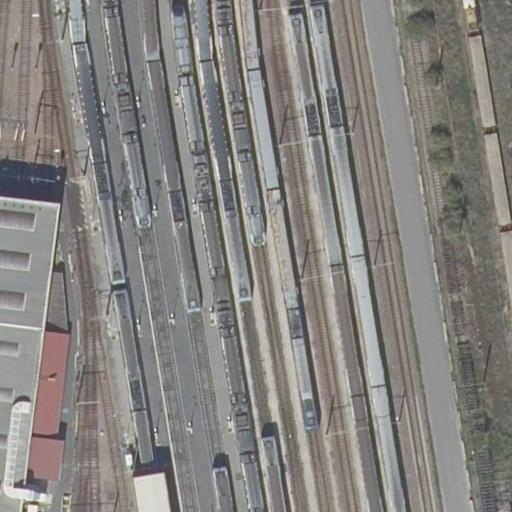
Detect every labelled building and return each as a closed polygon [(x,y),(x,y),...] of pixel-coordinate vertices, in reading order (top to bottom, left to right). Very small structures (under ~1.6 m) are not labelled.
[(51,209),(0,202),(0,511),(11,511),(15,483),(21,438),(35,335),(42,275),(51,209)] [(61,338),(54,276),(42,275),(35,335),(61,338)] [(50,441),(61,338),(35,335),(21,438),(39,440),(50,441)] [(34,484),(39,440),(21,438),(15,483),(34,484)] [(150,478),(122,483),(126,511),(161,511),(155,478),(150,478)]
